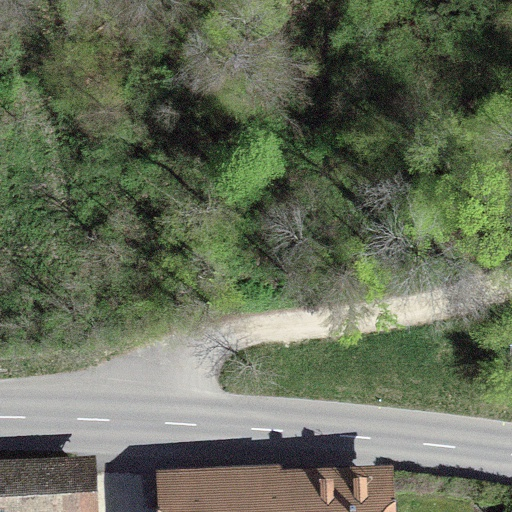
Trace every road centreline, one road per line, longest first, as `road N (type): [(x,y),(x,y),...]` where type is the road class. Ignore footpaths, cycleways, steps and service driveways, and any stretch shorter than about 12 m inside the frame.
road 1 (tertiary): [(0,420),(162,421),(511,458)]
road 2 (track): [(162,421),(178,362),(249,334),(441,307),(511,278)]
